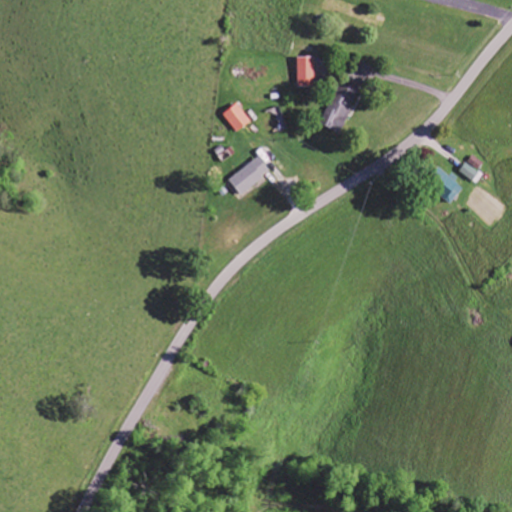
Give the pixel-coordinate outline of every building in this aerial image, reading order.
[(299,88),(317,88),(316,58),(299,59),(299,88)] [(325,126),(342,134),(362,92),(344,84),(325,126)] [(252,124),(240,105),(226,114),(237,133),(252,124)] [(273,172),(261,157),(231,181),(243,196),(273,172)] [(477,182),(482,172),(467,165),(462,175),(477,182)] [(465,185),(443,171),(438,178),(446,184),(440,193),(454,203),(465,185)]
